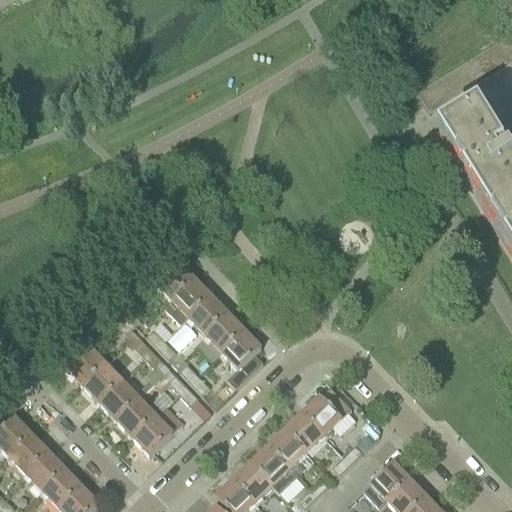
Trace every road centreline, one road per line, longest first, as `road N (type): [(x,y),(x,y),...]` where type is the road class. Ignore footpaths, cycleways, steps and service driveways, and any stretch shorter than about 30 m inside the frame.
road 1 (residential): [(486,511),(352,364),(324,351),(297,363),(145,511)]
road 2 (residential): [(145,511),(45,409)]
road 3 (residential): [(511,121),(497,97),(435,134),(405,133)]
